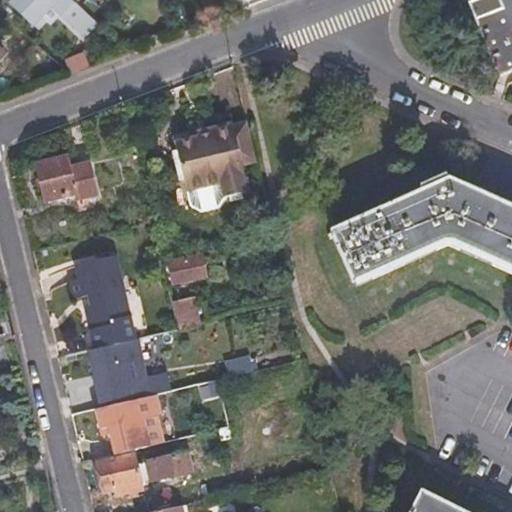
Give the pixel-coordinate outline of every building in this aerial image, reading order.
[(94,23),(73,4),(68,0),(10,0),(36,24),(49,9),(81,38),(94,23)] [(511,0),(477,0),(472,2),(501,71),(511,66),(511,0)] [(174,136),(185,186),(220,178),(223,192),(245,188),(242,160),(257,157),(248,117),(231,122),(228,110),(209,115),(212,126),(213,131),(201,134),(200,129),(174,136)] [(38,162),(47,196),(77,189),(79,194),(89,192),(82,160),(71,163),(69,154),(38,162)] [(82,160),(89,192),(99,189),(92,157),(82,160)] [(451,237),(511,263),(511,203),(471,185),(449,175),(418,190),(361,217),(331,231),(354,281),(451,237)] [(163,260),(167,279),(215,267),(211,249),(163,260)] [(130,312),(114,253),(104,255),(76,262),(79,275),(72,277),(75,295),(87,293),(90,303),(86,304),(91,325),(114,320),(113,317),(118,315),(130,312)] [(171,298),(177,325),(198,320),(193,293),(171,298)] [(88,346),(101,402),(152,390),(169,386),(165,369),(145,373),(137,335),(88,346)] [(195,368),(196,379),(198,379),(212,376),(209,364),(195,368)] [(198,379),(205,409),(209,409),(223,405),(217,375),(212,376),(198,379)] [(95,404),(101,433),(110,431),(114,451),(144,444),(160,440),(154,415),(157,415),(152,390),(101,402),(95,404)] [(209,409),(213,427),(228,424),(223,405),(209,409)] [(138,461),(142,477),(183,469),(178,447),(137,457),(138,461)] [(142,477),(138,461),(137,457),(136,450),(98,458),(104,488),(116,486),(117,490),(134,486),(144,484),(142,477)] [(412,511),(460,511),(448,506),(422,493),(412,511)] [(183,511),(181,501),(139,511),(183,511)]
